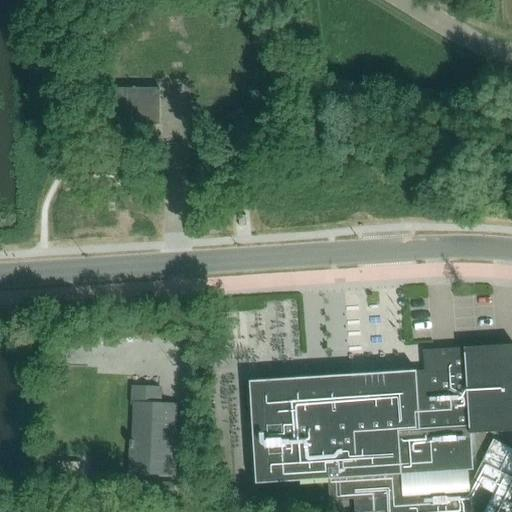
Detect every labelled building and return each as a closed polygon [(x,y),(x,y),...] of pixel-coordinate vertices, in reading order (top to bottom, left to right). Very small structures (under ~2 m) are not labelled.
[(114,125),(160,124),(160,88),(114,88),(114,125)] [(59,214),(83,213),(83,204),(59,205),(59,214)] [(72,225),(84,224),(83,215),(72,216),(72,225)] [(429,371),(418,372),(250,383),(256,485),(328,480),(329,494),(328,494),(329,501),(354,500),(354,511),(471,511),(470,492),(402,496),(401,475),(443,472),(472,471),(470,434),(511,431),(511,345),(423,351),(423,352),(424,363),(428,363),(429,371)] [(176,440),(178,405),(162,404),(162,388),(131,387),(130,406),(134,407),(133,440),(130,440),(129,473),(171,474),(173,440),(176,440)] [(511,449),(493,439),(471,483),(493,493),(483,511),(510,511),(511,509),(511,449)] [(47,462),(47,481),(80,482),(81,463),(47,462)] [(143,488),(142,495),(173,497),(173,490),(174,483),(143,482),(143,488)]
